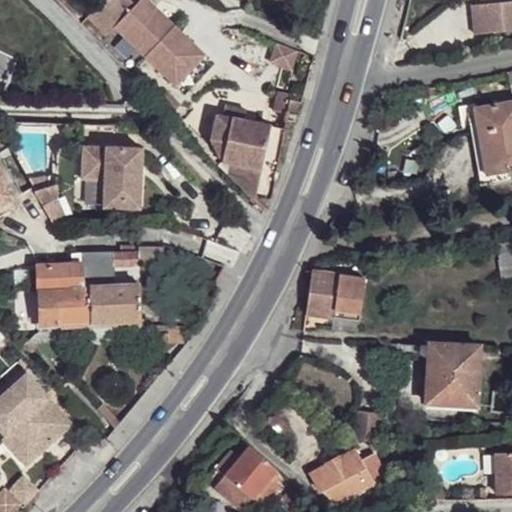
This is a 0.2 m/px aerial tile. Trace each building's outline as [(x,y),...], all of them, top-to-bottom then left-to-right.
[(126,0),(101,0),(84,19),(103,37),(112,28),(143,57),(174,86),(203,56),(172,26),(144,0),(138,0),(133,6),(126,0)] [(511,8),(474,12),(475,37),(511,34),(511,8)] [(299,54),(278,43),(270,59),(292,70),(299,54)] [(166,91),(157,99),(172,114),(180,106),(166,91)] [(475,123),(485,174),(510,169),(511,169),(511,98),(474,105),(472,106),(475,123)] [(221,157),(231,118),(219,115),(212,148),(221,157)] [(229,164),(227,174),(254,198),(269,127),(231,118),(221,157),(220,161),(229,164)] [(478,185),(485,174),(475,123),(468,125),(478,185)] [(136,204),(137,143),(77,143),(77,176),(99,177),(99,203),(136,204)] [(0,207),(17,199),(0,168),(0,207)] [(510,169),(485,174),(478,185),(511,179),(510,169)] [(47,175),(27,182),(33,190),(49,180),(47,175)] [(49,180),(33,190),(54,225),(66,219),(54,195),(49,180)] [(511,275),(511,237),(494,240),(501,277),(511,275)] [(135,253),(136,263),(159,263),(159,248),(135,248),(135,253)] [(85,319),(85,301),(85,289),(85,284),(79,284),(79,266),(86,266),(87,253),(80,252),(70,253),(69,263),(35,264),(35,288),(36,319),(55,319),(85,319)] [(108,253),(90,253),(90,267),(108,266),(108,253)] [(136,266),(136,263),(135,253),(108,253),(108,266),(136,266)] [(108,266),(90,267),(90,271),(87,269),(87,284),(109,284),(108,266)] [(371,280),(311,269),(304,310),(363,322),(371,280)] [(87,288),(87,319),(136,320),(136,272),(128,272),(128,284),(109,284),(87,284),(87,288)] [(386,350),(429,353),(430,344),(386,342),(386,350)] [(430,344),(429,353),(426,401),(476,405),(479,344),(430,342),(430,344)] [(28,370),(0,395),(0,424),(8,433),(12,430),(36,455),(74,419),(28,370)] [(353,442),(376,440),(377,414),(357,412),(353,442)] [(29,462),(36,455),(12,430),(8,433),(5,436),(29,462)] [(285,475),(249,443),(238,455),(229,447),(213,465),(229,478),(257,503),(261,506),(281,483),(279,481),(285,475)] [(313,472),(319,487),(337,503),(372,481),(355,450),(313,472)] [(511,452),(500,452),(500,495),(511,494),(511,452)] [(284,486),(290,479),(285,475),(279,481),(281,483),(284,486)] [(248,511),(249,511),(257,503),(229,478),(221,488),(248,511)] [(4,493),(0,496),(0,511),(10,511),(15,506),(4,493)]
